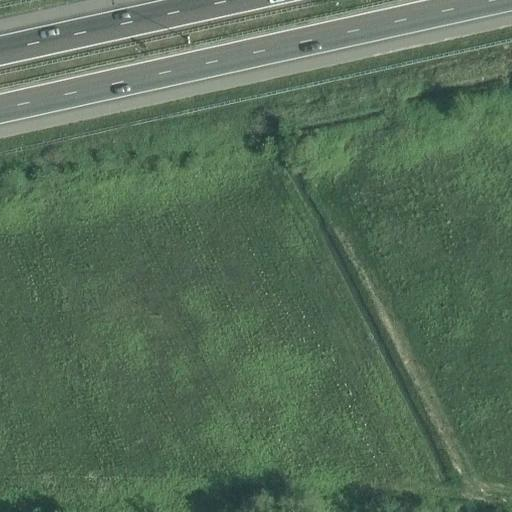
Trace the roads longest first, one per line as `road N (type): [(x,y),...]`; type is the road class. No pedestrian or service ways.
road 1 (motorway): [(0,106),(492,0)]
road 2 (motorway): [(226,0),(0,49)]
